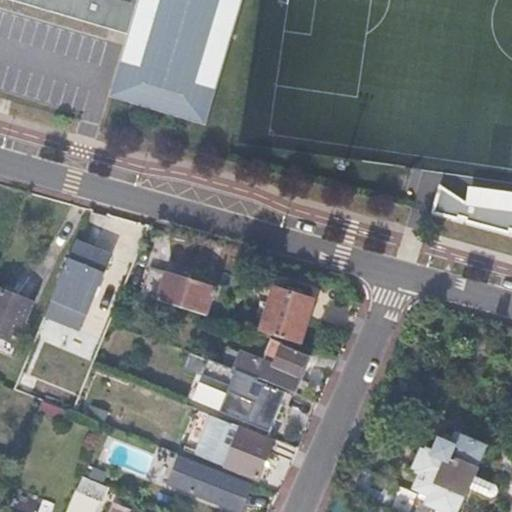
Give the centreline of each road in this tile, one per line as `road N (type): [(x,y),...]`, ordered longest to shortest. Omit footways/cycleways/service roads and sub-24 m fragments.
road 1 (residential): [(0,161),(401,274)]
road 2 (residential): [(298,511),(401,274)]
